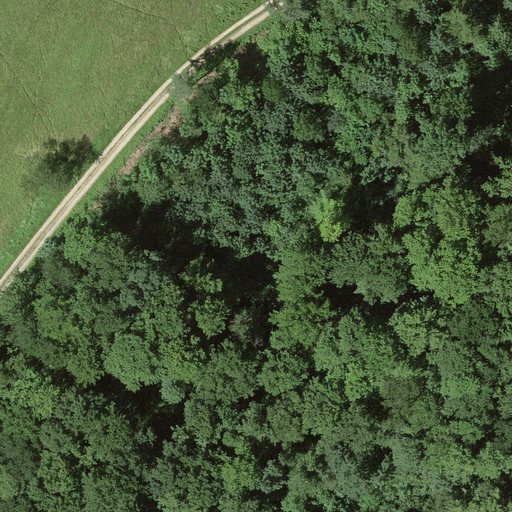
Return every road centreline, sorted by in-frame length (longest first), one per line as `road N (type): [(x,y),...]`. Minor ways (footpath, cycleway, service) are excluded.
road 1 (track): [(59,511),(214,323),(341,193)]
road 2 (track): [(0,286),(142,115),(243,19),(277,0)]
